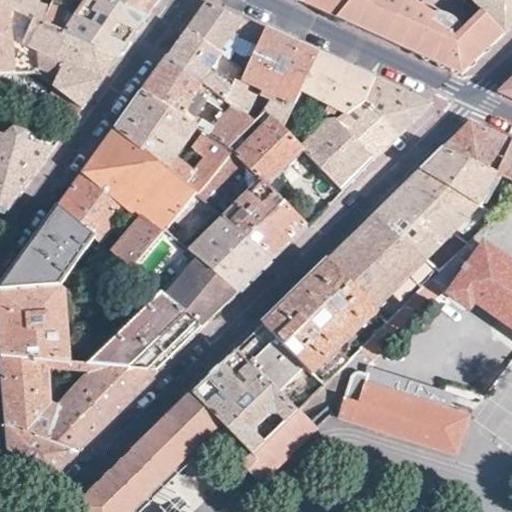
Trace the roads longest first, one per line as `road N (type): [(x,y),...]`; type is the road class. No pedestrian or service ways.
road 1 (residential): [(51,511),(475,93)]
road 2 (residential): [(0,246),(181,0)]
road 3 (residential): [(271,0),(475,93)]
